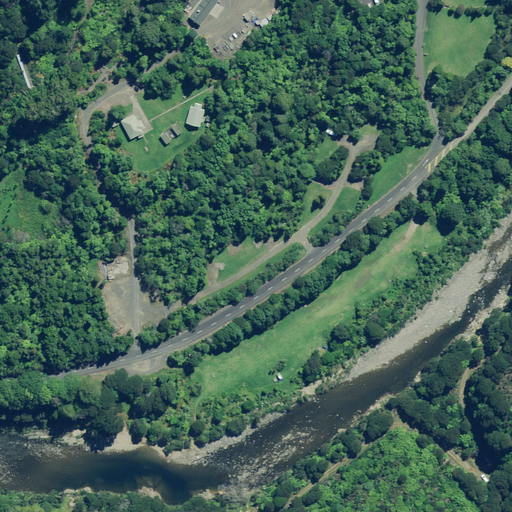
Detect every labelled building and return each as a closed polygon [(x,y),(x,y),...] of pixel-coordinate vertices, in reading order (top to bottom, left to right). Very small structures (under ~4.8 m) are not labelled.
[(202,0),(189,18),(199,25),(217,0),(202,0)] [(280,15),(276,11),(238,43),(241,47),(280,15)] [(257,18),(251,11),(245,16),(251,23),(257,18)] [(226,43),(220,35),(216,39),(222,46),(226,43)] [(194,107),(190,106),(186,123),(200,127),(205,110),(201,109),(202,105),(195,104),(194,107)] [(121,121),(131,140),(143,133),(142,130),(146,128),(142,120),(137,122),(133,114),(121,121)] [(177,124),(173,128),(178,135),(183,132),(177,124)] [(165,134),(161,137),(166,145),(171,141),(165,134)] [(132,275),(128,257),(110,261),(111,266),(106,267),(109,280),(132,275)]
